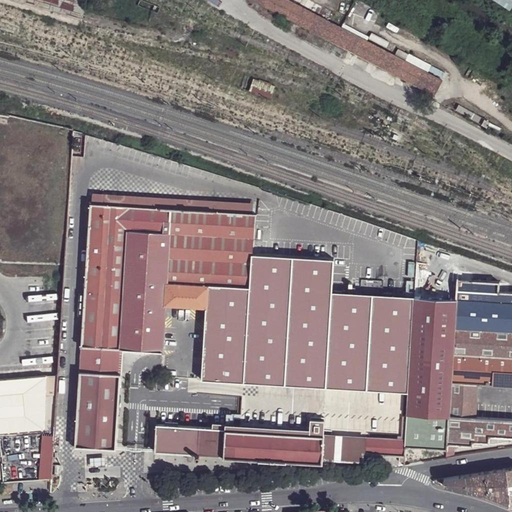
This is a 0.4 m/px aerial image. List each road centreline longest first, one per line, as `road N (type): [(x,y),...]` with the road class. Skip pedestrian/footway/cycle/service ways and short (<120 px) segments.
road 1 (tertiary): [(57,511),(401,489)]
road 2 (unknown): [(136,409),(309,415)]
